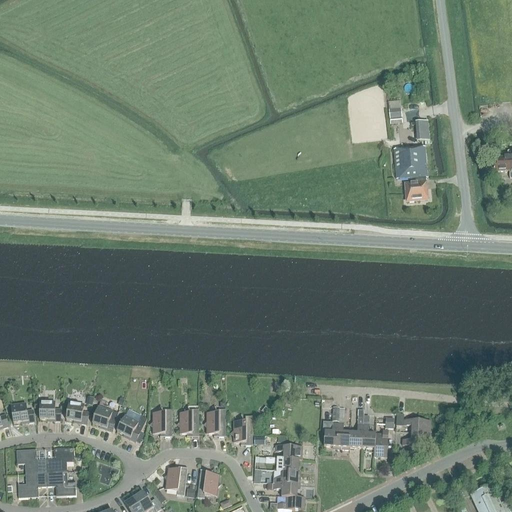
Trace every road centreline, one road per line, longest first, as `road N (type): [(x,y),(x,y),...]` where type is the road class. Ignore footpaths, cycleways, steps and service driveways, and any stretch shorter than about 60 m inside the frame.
road 1 (secondary): [(0,220),(469,247)]
road 2 (unclassified): [(469,247),(438,0)]
road 3 (track): [(302,387),(511,407)]
road 4 (tertiary): [(511,444),(473,449),(345,511)]
road 5 (residential): [(136,471),(169,453),(218,455),(235,467),(256,511)]
road 6 (residential): [(0,446),(87,440),(136,471)]
